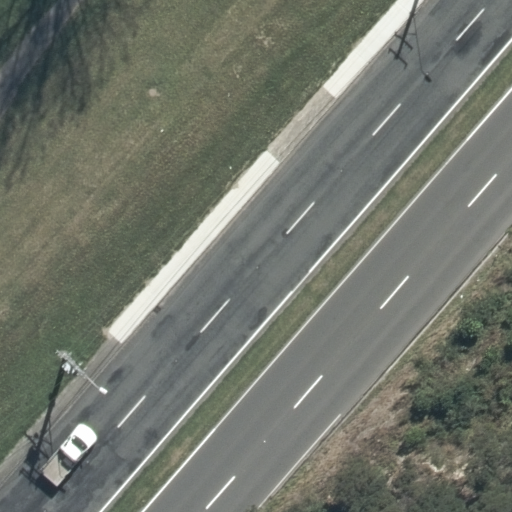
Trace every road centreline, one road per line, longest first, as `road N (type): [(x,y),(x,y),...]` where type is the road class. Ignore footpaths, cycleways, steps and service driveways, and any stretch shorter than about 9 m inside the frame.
road 1 (secondary): [(44,511),(471,0)]
road 2 (secondary): [(511,132),(188,511)]
